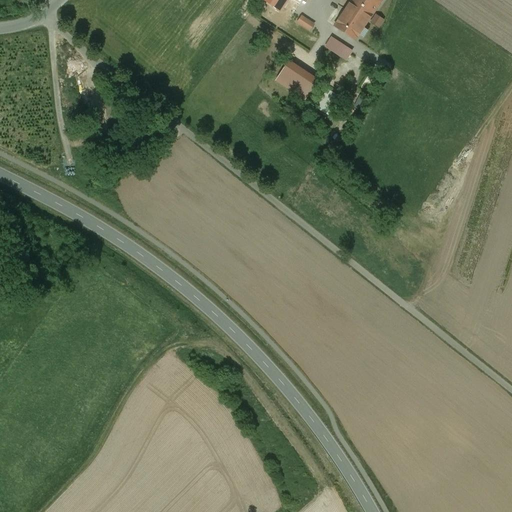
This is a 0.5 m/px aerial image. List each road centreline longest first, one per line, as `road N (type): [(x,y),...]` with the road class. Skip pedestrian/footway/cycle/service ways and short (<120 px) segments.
road 1 (track): [(511,391),(44,15)]
road 2 (secondary): [(371,511),(309,416),(241,340),(136,252),(0,175)]
road 3 (track): [(41,511),(89,460),(131,384)]
road 4 (unclassified): [(44,15),(69,162)]
